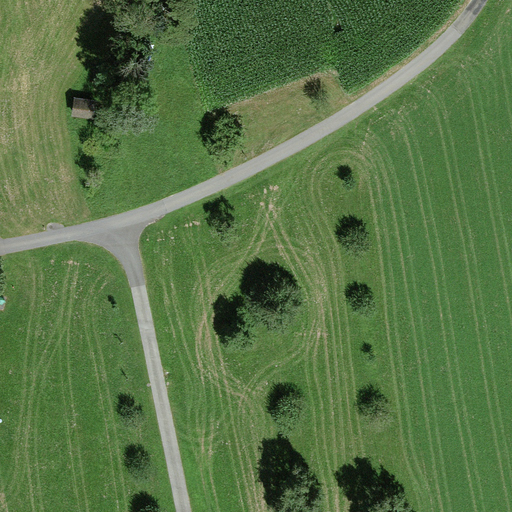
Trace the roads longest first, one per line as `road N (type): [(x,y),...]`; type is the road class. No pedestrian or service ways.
road 1 (unclassified): [(474,0),(453,29),(348,113),(249,165),(116,223),(0,244)]
road 2 (track): [(116,223),(182,511)]
